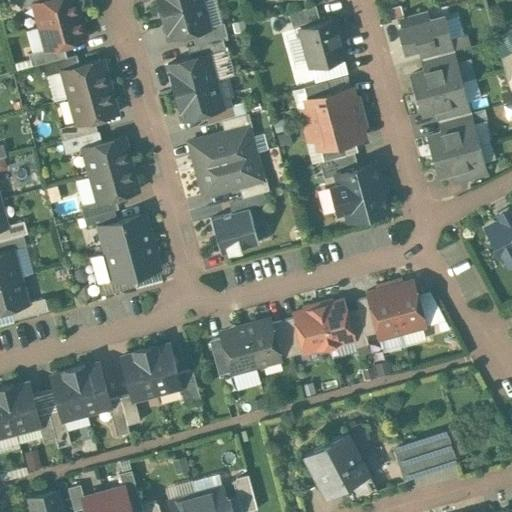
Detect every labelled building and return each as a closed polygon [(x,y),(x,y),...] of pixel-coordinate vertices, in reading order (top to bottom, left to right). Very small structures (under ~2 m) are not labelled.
[(40,0),(34,2),(34,3),(40,25),(80,14),(75,0),(40,0)] [(158,0),(162,11),(200,0),(158,0)] [(201,0),(200,0),(162,11),(169,38),(192,31),(209,27),(209,26),(201,0)] [(315,4),(288,11),(292,25),(319,18),(315,4)] [(80,14),(40,25),(46,47),(46,48),(63,43),(86,37),(80,14)] [(444,17),(399,29),(405,50),(425,45),(450,38),(444,17)] [(334,18),(300,27),(310,65),(344,56),(334,18)] [(224,21),(209,26),(209,27),(192,31),(195,43),(222,36),(227,34),(224,21)] [(500,50),(511,43),(511,24),(492,36),(500,50)] [(195,43),(187,45),(190,57),(208,52),(208,53),(225,48),(222,36),(195,43)] [(450,38),(425,45),(429,56),(453,50),(450,38)] [(46,47),(28,52),(32,65),(41,62),(67,55),(63,43),(46,48),(46,47)] [(511,49),(500,56),(508,84),(511,91),(511,90),(511,49)] [(453,50),(429,56),(432,68),(456,61),(453,50)] [(190,57),(168,63),(175,90),(215,79),(208,53),(208,52),(190,57)] [(67,55),(41,62),(45,75),(63,70),(62,69),(80,64),(76,53),(67,55)] [(80,64),(62,69),(63,70),(70,96),(109,85),(102,58),(80,64)] [(432,68),(411,74),(416,93),(462,81),(456,61),(432,68)] [(215,79),(175,90),(182,117),(205,111),(222,106),(215,79)] [(327,79),(304,86),(307,98),(330,92),(327,79)] [(462,81),(416,93),(421,112),(445,106),(467,100),(462,81)] [(109,85),(70,96),(77,122),(77,123),(94,118),(117,112),(109,85)] [(330,92),(307,98),(310,109),(302,111),(306,125),(361,110),(357,96),(354,97),(351,86),(330,92)] [(467,100),(445,106),(448,117),(470,111),(467,100)] [(222,106),(205,111),(208,122),(221,119),(235,115),(232,104),(222,106)] [(470,111),(448,117),(451,129),(473,123),(473,122),(486,118),(483,108),(471,111),(470,111)] [(361,110),(306,125),(310,138),(317,136),(320,147),(343,141),(364,135),(361,124),(364,123),(361,110)] [(235,115),(221,119),(224,130),(248,124),(248,125),(252,124),(248,111),(235,115)] [(77,122),(59,126),(62,139),(97,130),(94,118),(77,123),(77,122)] [(451,129),(428,135),(433,155),(478,142),(473,123),(451,129)] [(224,130),(189,140),(196,167),(255,151),(248,125),(248,124),(224,130)] [(123,135),(83,146),(91,173),(130,162),(123,135)] [(343,141),(320,147),(324,159),(347,153),(343,141)] [(478,142),(433,155),(438,174),(451,170),(484,162),(478,142)] [(255,151),(196,167),(203,194),(239,184),(263,178),(263,177),(255,151)] [(324,159),(320,160),(324,177),(337,173),(336,172),(358,166),(354,151),(347,153),(324,159)] [(130,162),(91,173),(98,199),(98,200),(115,195),(138,189),(130,162)] [(358,166),(336,172),(337,173),(339,184),(332,186),(338,209),(346,207),(349,219),(387,208),(375,162),(358,166)] [(484,162),(451,170),(455,183),(488,174),(487,172),(486,172),(484,162)] [(263,178),(239,184),(242,196),(269,189),(266,176),(263,177),(263,178)] [(98,199),(81,204),(84,216),(118,207),(115,195),(98,200),(98,199)] [(249,206),(230,212),(230,213),(224,214),(223,213),(210,217),(214,232),(215,231),(221,252),(227,250),(228,251),(242,248),(241,246),(259,242),(249,206)] [(511,211),(511,209),(498,215),(500,219),(486,226),(502,258),(504,257),(507,263),(511,259),(511,211)] [(144,212),(99,225),(106,252),(150,240),(147,230),(149,230),(144,212)] [(24,219),(6,224),(6,225),(0,226),(0,238),(23,233),(28,231),(24,219)] [(23,233),(0,238),(0,251),(12,248),(26,244),(23,233)] [(150,240),(106,252),(113,277),(113,278),(133,273),(159,266),(154,249),(152,249),(150,240)] [(0,251),(0,280),(20,275),(12,248),(0,251)] [(113,277),(98,281),(101,294),(136,285),(133,273),(113,278),(113,277)] [(20,275),(0,280),(0,309),(10,307),(27,302),(27,301),(20,275)] [(412,278),(389,284),(402,330),(425,324),(412,278)] [(389,284),(366,290),(377,330),(379,337),(402,330),(389,284)] [(45,296),(27,301),(27,302),(10,307),(13,318),(48,309),(45,296)] [(377,330),(368,296),(356,299),(358,307),(365,333),(377,330)] [(343,297),(318,304),(329,344),(354,338),(347,310),(343,297)] [(318,304),(293,310),(294,315),(304,350),(304,351),(329,344),(318,304)] [(365,333),(358,307),(347,310),(354,338),(356,345),(368,342),(365,333)] [(304,350),(294,315),(283,319),(292,353),(304,350)] [(283,319),(271,322),(281,356),(292,353),(283,319)] [(271,321),(256,325),(255,321),(245,324),(256,364),(281,357),(281,356),(271,322),(271,321)] [(245,324),(235,326),(236,330),(221,334),(221,335),(230,370),(231,371),(256,364),(245,324)] [(221,335),(209,339),(219,373),(230,370),(221,335)] [(169,342),(156,346),(155,344),(145,347),(157,391),(180,385),(177,372),(169,342)] [(145,347),(134,350),(135,352),(122,355),(132,392),(133,398),(134,397),(157,391),(145,347)] [(389,360),(362,365),(364,376),(391,371),(389,360)] [(98,361),(85,365),(85,363),(74,366),(86,410),(109,404),(110,404),(108,398),(98,361)] [(74,366),(64,369),(65,371),(51,374),(60,408),(63,417),(64,417),(86,410),(74,366)] [(192,368),(177,372),(180,385),(185,403),(201,399),(192,368)] [(28,381),(15,384),(14,382),(4,385),(16,430),(40,423),(28,381)] [(4,385),(0,386),(0,434),(16,430),(4,385)] [(140,419),(134,397),(133,398),(132,392),(120,395),(127,423),(140,419)] [(127,423),(120,395),(108,398),(110,404),(109,404),(117,433),(129,430),(127,423)] [(60,408),(49,411),(58,446),(71,442),(64,417),(63,417),(60,408)] [(445,430),(396,446),(404,471),(453,455),(445,430)] [(368,471),(347,431),(304,453),(326,494),(339,487),(368,471)] [(132,468),(119,472),(123,485),(124,485),(126,495),(138,492),(132,468)] [(368,471),(339,487),(346,500),(378,489),(368,471)] [(248,472),(237,475),(233,481),(237,494),(229,496),(232,511),(237,511),(242,511),(258,507),(248,472)] [(80,482),(68,486),(74,509),(86,506),(83,496),(84,496),(80,482)] [(123,485),(103,491),(109,511),(131,511),(126,495),(124,485),(123,485)] [(223,485),(196,493),(201,511),(232,511),(229,496),(226,497),(223,485)] [(62,511),(56,490),(29,497),(33,511),(62,511)] [(84,496),(83,496),(86,506),(87,511),(109,511),(103,491),(84,496)] [(201,511),(196,493),(169,500),(172,511),(170,511),(201,511)] [(160,511),(158,502),(152,499),(141,502),(143,511),(160,511)]
